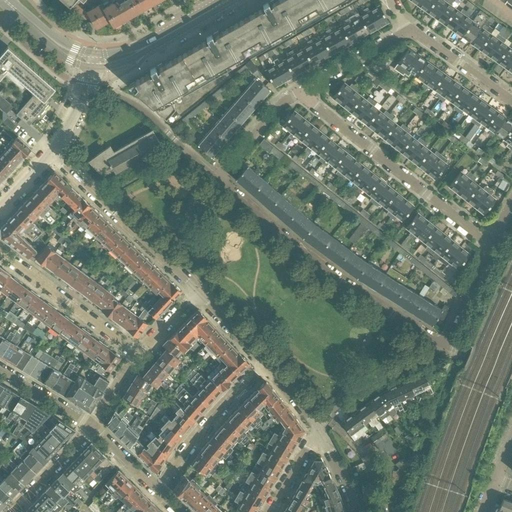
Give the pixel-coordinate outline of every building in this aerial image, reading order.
[(133,0),(118,0),(117,1),(127,19),(140,11),(133,0)] [(204,42),(195,47),(163,65),(161,63),(150,70),(151,73),(149,74),(149,73),(148,74),(128,85),(144,99),(145,100),(172,124),(231,76),(229,72),(354,0),(277,0),(276,1),(275,1),(274,0),(272,0),(262,6),(264,9),(262,10),(261,9),(219,33),(218,31),(206,38),(207,41),(205,42),(205,41),(204,42)] [(133,0),(140,11),(153,3),(151,0),(133,0)] [(421,0),(418,5),(427,11),(434,0),(421,0)] [(441,0),(440,0),(434,0),(427,11),(436,17),(447,0),(441,0)] [(453,0),(447,0),(436,17),(444,24),(454,10),(449,6),(453,0)] [(103,8),(110,20),(113,26),(127,19),(117,1),(107,6),(103,8)] [(103,8),(101,4),(86,13),(75,3),(72,7),(85,19),(90,17),(96,28),(110,20),(103,8)] [(471,4),(469,8),(466,12),(470,15),(473,11),(475,7),(471,4)] [(379,7),(369,12),(378,27),(388,21),(379,7)] [(365,15),(360,17),(368,32),(378,27),(369,12),(366,8),(362,10),(365,15)] [(444,24),(453,30),(466,12),(462,9),(459,13),(454,10),(444,24)] [(462,36),(471,42),(489,17),(480,11),(472,22),(462,36)] [(453,30),(462,36),(472,22),(467,19),(470,15),(466,12),(453,30)] [(352,16),(348,19),(359,38),(368,32),(360,17),(354,21),(352,16)] [(471,42),(480,49),(490,35),(489,34),(493,29),(488,26),(490,23),(493,20),(489,17),(471,42)] [(346,25),(341,28),(350,43),(359,38),(348,19),(344,21),(346,25)] [(333,27),(329,29),(340,48),(350,43),(341,28),(335,31),(333,27)] [(494,38),(490,35),(480,49),(488,55),(507,29),(505,28),(502,27),(499,32),(494,28),(493,29),(498,33),(494,38)] [(327,36),(322,39),(331,54),(340,48),(329,29),(325,32),(327,36)] [(488,55),(497,61),(507,47),(502,44),(505,40),(506,39),(511,33),(507,29),(488,55)] [(311,40),(311,41),(322,59),(331,54),(322,39),(317,42),(314,38),(311,40)] [(308,47),(304,50),(312,65),(322,59),(311,41),(306,43),(308,47)] [(34,93),(35,93),(34,93),(25,103),(16,114),(26,123),(29,125),(29,126),(29,125),(44,109),(52,98),(49,95),(51,92),(55,88),(44,78),(19,56),(8,46),(7,46),(7,47),(3,50),(0,54),(0,78),(8,69),(26,85),(27,87),(28,87),(29,88),(30,89),(31,89),(31,90),(32,91),(34,93)] [(497,61),(506,68),(511,59),(511,49),(511,50),(507,47),(497,61)] [(400,71),(404,73),(416,55),(408,49),(398,63),(403,67),(400,71)] [(304,50),(294,55),(303,70),(312,65),(304,50)] [(294,55),(285,60),(293,75),(303,70),(294,55)] [(411,72),(415,76),(425,62),(416,55),(404,73),(408,76),(411,72)] [(273,61),(274,63),(284,81),(293,75),(285,60),(279,64),(277,59),(273,61)] [(236,75),(182,119),(184,124),(239,79),(238,77),(249,69),(252,73),(256,69),(250,61),(234,73),(236,75)] [(415,76),(424,82),(434,68),(425,62),(415,76)] [(284,81),(274,63),(270,64),(272,67),(266,71),(274,86),(284,81)] [(428,85),(433,88),(443,74),(434,68),(424,82),(422,86),(425,89),(428,85)] [(364,75),(373,81),(376,78),(367,71),(366,72),(364,75)] [(380,78),(393,88),(395,84),(392,82),(393,80),(384,73),(380,78)] [(435,96),(439,99),(452,81),(443,74),(433,88),(438,92),(435,96)] [(373,81),(379,86),(382,83),(376,78),(373,81)] [(257,79),(249,87),(262,98),(270,90),(257,79)] [(446,98),(451,101),(461,87),(452,81),(439,99),(443,102),(446,98)] [(382,83),(379,86),(386,91),(388,88),(382,83)] [(333,97),(341,104),(355,87),(351,84),(348,87),(343,84),(333,97)] [(401,89),(395,84),(393,88),(397,91),(402,95),(404,91),(401,89)] [(249,87),(242,96),(255,107),(262,98),(249,87)] [(341,104),(350,111),(360,97),(356,94),(359,90),(355,87),(341,104)] [(453,109),(457,111),(469,93),(461,87),(451,101),(456,104),(453,109)] [(402,95),(411,102),(413,98),(409,95),(404,91),(402,95)] [(463,110),(468,114),(478,100),(469,93),(457,111),(461,114),(463,110)] [(10,104),(0,94),(0,108),(3,111),(10,104)] [(242,96),(235,104),(247,115),(255,107),(242,96)] [(350,111),(358,117),(369,104),(371,101),(372,100),(368,97),(365,101),(360,97),(350,111)] [(471,122),(474,124),(487,106),(478,100),(468,114),(473,117),(471,120),(471,122)] [(235,104),(227,112),(240,124),(247,115),(235,104)] [(358,117),(367,124),(377,111),(373,107),(369,104),(358,117)] [(481,123),(486,126),(496,112),(487,106),(474,124),(478,127),(481,123)] [(367,124),(375,131),(388,114),(385,111),(382,115),(377,111),(367,124)] [(227,112),(220,121),(233,132),(240,124),(227,112)] [(283,125),(291,132),(292,132),(302,119),(293,112),(283,125)] [(492,137),(495,133),(505,119),(496,112),(486,126),(491,130),(488,134),(492,137)] [(375,131),(383,138),(394,124),(390,120),(392,117),(388,114),(375,131)] [(7,117),(3,122),(12,130),(16,125),(7,117)] [(295,135),(300,139),(311,125),(302,119),(292,132),(291,132),(288,136),(292,139),(295,135)] [(495,133),(504,139),(511,127),(511,123),(505,119),(495,133)] [(220,121),(213,129),(226,140),(233,132),(220,121)] [(383,138),(392,144),(406,127),(402,124),(399,128),(394,124),(383,138)] [(300,139),(308,145),(319,132),(311,125),(300,139)] [(392,144),(400,151),(411,137),(403,131),(406,128),(406,127),(392,144)] [(110,146),(98,154),(88,161),(99,172),(104,168),(107,171),(112,168),(115,173),(161,146),(152,129),(114,151),(110,146)] [(213,129),(205,138),(218,149),(226,140),(213,129)] [(0,132),(0,135),(24,157),(31,149),(18,137),(17,137),(14,140),(12,138),(6,133),(4,131),(3,130),(0,132)] [(312,148),(317,152),(327,139),(319,132),(308,145),(305,149),(309,152),(312,148)] [(266,138),(273,143),(276,139),(269,134),(266,138)] [(0,142),(6,149),(2,152),(16,165),(24,157),(0,135),(0,142)] [(400,151),(409,158),(422,141),(419,138),(416,141),(411,137),(400,151)] [(218,149),(205,138),(198,146),(211,157),(218,149)] [(434,280),(438,284),(443,288),(446,290),(451,294),(453,290),(263,139),(259,145),(269,152),(270,150),(274,153),(271,157),(279,163),(282,159),(316,187),(361,222),(348,240),(353,244),(366,227),(367,227),(373,232),(434,280)] [(318,160),(322,163),(336,145),(327,139),(317,152),(321,156),(318,160)] [(409,158),(417,165),(428,151),(424,147),(426,144),(422,141),(409,158)] [(329,162),(334,166),(344,152),(336,145),(322,163),(326,166),(329,162)] [(417,165),(426,171),(439,154),(436,151),(433,155),(428,151),(417,165)] [(0,164),(9,173),(16,165),(2,152),(0,154),(0,164)] [(335,173),(339,176),(353,159),(344,152),(334,166),(338,169),(335,173)] [(439,154),(426,171),(435,178),(446,165),(445,164),(448,161),(439,154)] [(346,175),(351,179),(362,166),(353,159),(339,176),(343,179),(346,175)] [(0,178),(2,180),(9,173),(0,164),(0,178)] [(236,179),(253,194),(264,181),(247,166),(235,179),(236,179)] [(352,187),(356,190),(370,173),(362,166),(351,179),(355,183),(352,187)] [(70,212),(83,199),(54,171),(46,180),(66,199),(66,200),(74,207),(70,212)] [(449,186),(458,193),(472,175),(468,172),(465,176),(460,172),(449,186)] [(356,190),(360,193),(363,189),(368,193),(378,179),(370,173),(356,190)] [(501,174),(498,178),(506,184),(503,189),(506,192),(511,183),(511,182),(505,177),(501,174)] [(458,193),(466,200),(477,186),(472,182),(476,178),(472,175),(458,193)] [(369,200),(373,203),(387,186),(378,179),(368,193),(372,196),(369,200)] [(62,204),(66,200),(66,199),(46,180),(38,189),(51,201),(55,197),(62,204)] [(253,194),(269,208),(281,195),(264,181),(253,194)] [(380,202),(384,206),(395,193),(387,186),(373,203),(377,206),(380,202)] [(466,200),(475,206),(488,189),(485,186),(482,190),(477,186),(466,200)] [(47,205),(51,201),(38,189),(30,197),(54,220),(58,216),(47,205)] [(488,189),(475,206),(484,214),(495,200),(489,196),(492,192),(488,189)] [(386,214),(390,217),(403,199),(395,193),(384,206),(389,210),(386,214)] [(269,208),(286,223),(297,210),(281,195),(269,208)] [(50,224),(54,220),(30,197),(22,205),(35,218),(39,214),(50,224)] [(68,231),(71,228),(91,206),(83,199),(70,212),(71,213),(67,216),(70,220),(67,224),(68,225),(65,229),(68,231)] [(403,199),(390,217),(393,220),(397,216),(402,220),(413,206),(403,199)] [(31,222),(35,218),(22,205),(14,214),(38,237),(42,232),(31,222)] [(82,232),(86,227),(99,214),(91,206),(71,228),(75,232),(78,228),(82,232)] [(302,237),(303,237),(314,224),(297,210),(286,223),(303,237),(302,237)] [(34,241),(38,237),(14,214),(5,223),(19,235),(23,231),(34,241)] [(86,227),(96,237),(109,223),(99,214),(86,227)] [(412,238),(415,234),(426,221),(417,214),(406,227),(411,231),(408,235),(412,238)] [(415,234),(423,241),(434,228),(426,221),(415,234)] [(39,252),(19,235),(5,223),(0,229),(1,238),(27,258),(32,261),(35,258),(35,257),(39,252)] [(109,223),(96,237),(97,238),(99,240),(109,249),(122,236),(109,223)] [(303,237),(321,251),(331,237),(314,224),(303,237),(303,238),(303,237)] [(55,232),(61,238),(63,235),(55,228),(53,231),(55,232)] [(429,252),(431,249),(443,235),(434,228),(423,241),(428,245),(425,249),(429,252)] [(400,245),(404,248),(407,245),(407,244),(412,238),(408,235),(403,241),(403,242),(400,245)] [(436,251),(440,255),(451,241),(443,235),(431,249),(435,252),(436,251)] [(109,249),(120,259),(132,246),(122,236),(109,249)] [(321,251),(339,264),(349,250),(331,237),(321,251)] [(42,240),(37,245),(41,249),(45,243),(42,240)] [(64,240),(62,243),(70,250),(73,247),(67,242),(64,240)] [(440,255),(449,262),(460,248),(451,241),(440,255)] [(41,263),(45,266),(55,252),(52,250),(54,246),(49,243),(38,257),(36,259),(37,260),(37,261),(40,264),(41,263)] [(75,250),(80,254),(82,255),(84,252),(78,246),(75,250)] [(120,259),(133,271),(146,258),(132,246),(120,259)] [(80,254),(75,250),(73,247),(69,251),(77,257),(80,254)] [(460,248),(449,262),(458,269),(466,258),(468,255),(460,248)] [(53,272),(63,258),(59,255),(62,252),(57,249),(55,252),(45,266),(49,268),(49,270),(52,272),(53,272)] [(356,277),(357,277),(367,263),(349,250),(339,264),(357,277),(356,277)] [(83,256),(89,261),(91,257),(85,252),(83,256)] [(58,275),(62,278),(72,265),(63,258),(53,272),(54,272),(54,274),(56,276),(58,275)] [(133,271),(143,282),(156,268),(146,258),(133,271)] [(466,258),(458,269),(464,273),(470,262),(466,258)] [(357,277),(376,289),(385,274),(367,263),(357,277),(357,278),(357,277)] [(70,285),(81,271),(72,265),(62,278),(66,281),(66,283),(68,285),(70,284),(70,285)] [(0,288),(9,276),(10,275),(0,267),(0,288)] [(156,294),(158,293),(169,280),(156,268),(143,282),(156,294)] [(75,288),(79,291),(89,277),(81,271),(70,285),(71,285),(71,286),(73,289),(75,288)] [(441,271),(438,275),(455,288),(458,289),(460,284),(449,275),(448,277),(445,274),(441,271)] [(376,289),(395,301),(404,286),(385,274),(376,289)] [(0,289),(8,295),(18,282),(17,281),(17,280),(14,278),(13,279),(9,276),(0,288),(0,289)] [(87,298),(98,284),(89,277),(79,291),(83,294),(83,295),(85,298),(87,297),(87,298)] [(112,281),(111,280),(108,277),(104,283),(109,286),(110,284),(112,281)] [(161,296),(160,297),(168,305),(181,291),(169,280),(158,293),(161,296)] [(437,286),(438,284),(434,280),(432,283),(429,288),(433,291),(437,286)] [(8,295),(16,301),(26,288),(22,285),(22,284),(19,282),(18,282),(8,295)] [(92,301),(96,303),(106,290),(98,284),(87,298),(88,298),(88,299),(91,301),(92,301)] [(395,301),(413,313),(423,298),(404,286),(395,301)] [(16,301),(25,308),(35,294),(34,294),(34,293),(31,290),(30,291),(26,288),(16,301)] [(118,291),(126,298),(128,295),(125,291),(121,288),(118,291)] [(99,309),(103,312),(115,296),(106,290),(96,303),(100,306),(99,308),(99,309)] [(25,308),(33,314),(43,301),(39,298),(39,296),(36,294),(35,295),(35,294),(25,308)] [(143,303),(140,300),(134,295),(132,298),(144,308),(149,311),(152,314),(156,318),(168,305),(160,297),(158,299),(154,296),(153,297),(152,299),(149,302),(148,303),(145,301),(144,303),(143,303)] [(107,315),(111,318),(121,304),(114,298),(115,296),(103,312),(103,314),(106,316),(107,315)] [(423,298),(413,313),(432,324),(432,325),(437,317),(442,320),(446,313),(449,308),(444,305),(441,310),(423,298)] [(33,314),(41,321),(52,307),(51,307),(51,305),(48,303),(47,304),(43,301),(33,314)] [(119,324),(119,325),(130,311),(121,304),(111,318),(115,321),(115,323),(118,325),(119,324)] [(41,321),(50,327),(60,313),(56,310),(56,309),(53,307),(52,307),(41,321)] [(138,317),(128,331),(132,334),(132,335),(135,337),(136,337),(137,337),(143,329),(144,330),(146,327),(146,325),(147,323),(142,320),(149,311),(144,308),(138,317)] [(197,337),(201,341),(215,328),(198,309),(191,316),(185,322),(197,337)] [(7,314),(5,317),(10,321),(14,323),(15,322),(17,319),(18,317),(9,311),(7,314)] [(124,328),(128,331),(138,317),(130,311),(119,325),(120,325),(120,326),(123,329),(124,328)] [(50,327),(58,333),(69,319),(68,319),(68,318),(65,316),(64,316),(60,313),(50,327)] [(15,322),(23,328),(25,325),(17,319),(15,322)] [(58,333),(67,340),(77,326),(73,323),(73,322),(70,319),(69,320),(69,319),(58,333)] [(193,341),(197,337),(185,322),(177,330),(169,339),(181,351),(182,352),(186,348),(193,341)] [(6,339),(3,338),(0,341),(0,355),(1,356),(15,335),(20,327),(16,325),(11,333),(10,332),(6,339)] [(67,340),(75,346),(86,332),(85,332),(85,330),(82,328),(81,329),(77,326),(67,340)] [(38,337),(41,339),(42,340),(44,336),(45,335),(44,334),(45,333),(37,327),(35,330),(32,334),(34,335),(35,335),(38,337)] [(197,352),(201,356),(223,336),(215,328),(201,341),(205,345),(197,352)] [(75,346),(84,352),(94,338),(90,335),(90,334),(87,332),(86,333),(86,332),(75,346)] [(15,335),(1,356),(8,361),(17,346),(14,344),(19,337),(15,335)] [(44,336),(42,340),(46,342),(50,345),(52,342),(47,339),(44,336)] [(217,358),(218,357),(231,344),(223,336),(201,356),(205,361),(213,353),(217,358)] [(84,352),(92,359),(102,344),(102,343),(99,341),(98,341),(94,338),(84,352)] [(179,354),(181,351),(169,339),(163,345),(167,349),(180,361),(182,362),(185,359),(179,354)] [(31,340),(29,343),(15,365),(22,369),(31,355),(28,353),(33,346),(35,343),(31,340)] [(20,348),(17,346),(8,361),(15,365),(29,343),(25,341),(20,348)] [(190,348),(193,351),(198,346),(195,343),(190,348)] [(94,370),(96,372),(111,351),(107,348),(107,347),(104,344),(103,345),(103,344),(102,344),(92,359),(97,362),(95,367),(93,365),(91,369),(94,370)] [(218,357),(225,365),(237,375),(249,364),(231,344),(218,357)] [(34,357),(31,355),(22,369),(29,374),(45,348),(41,346),(39,350),(34,357)] [(48,351),(45,348),(29,374),(36,378),(50,356),(46,354),(48,351)] [(163,354),(161,356),(175,368),(179,372),(182,368),(177,364),(180,361),(167,349),(163,354)] [(96,372),(102,374),(104,371),(102,370),(104,367),(109,371),(111,370),(112,370),(114,367),(114,366),(120,358),(119,357),(119,355),(116,353),(115,354),(111,351),(96,372)] [(36,378),(43,382),(60,358),(56,356),(54,359),(50,356),(36,378)] [(155,363),(161,368),(169,375),(172,371),(176,375),(179,372),(175,368),(161,356),(155,363)] [(191,359),(195,363),(197,365),(199,367),(201,364),(194,356),(191,359)] [(43,382),(50,387),(60,372),(57,370),(61,363),(64,360),(60,357),(60,358),(43,382)] [(213,369),(218,364),(214,360),(209,365),(213,369)] [(150,368),(149,370),(152,372),(168,386),(171,382),(166,378),(169,375),(161,368),(155,363),(152,367),(150,368)] [(50,387),(57,391),(74,366),(70,364),(68,367),(63,374),(60,372),(50,387)] [(209,377),(210,377),(223,390),(230,382),(237,375),(225,365),(223,367),(220,364),(209,377)] [(57,391),(65,395),(78,376),(75,374),(78,369),(74,366),(57,391)] [(192,371),(189,369),(185,374),(184,373),(183,375),(186,378),(186,377),(190,373),(192,371)] [(192,371),(190,373),(194,376),(197,379),(215,398),(223,390),(210,377),(207,381),(200,375),(193,369),(192,371)] [(149,370),(143,378),(148,382),(149,381),(152,383),(156,387),(159,384),(165,389),(167,387),(168,386),(152,372),(149,370)] [(199,389),(196,393),(207,406),(212,400),(215,398),(197,379),(194,376),(190,373),(186,377),(193,383),(199,389)] [(423,373),(416,377),(422,390),(426,389),(428,394),(428,395),(432,393),(430,387),(423,373)] [(79,375),(78,376),(65,395),(66,396),(69,398),(70,398),(72,400),(73,401),(76,403),(77,403),(81,406),(87,410),(90,412),(110,380),(102,374),(94,385),(79,375)] [(148,382),(143,378),(138,374),(133,382),(147,391),(152,394),(154,396),(156,392),(153,391),(156,387),(152,383),(149,381),(148,382)] [(414,394),(418,402),(422,401),(418,392),(422,390),(416,377),(408,380),(414,394)] [(414,394),(408,380),(400,384),(407,397),(409,402),(409,403),(413,402),(415,404),(418,403),(418,402),(414,394)] [(144,395),(147,391),(133,382),(128,390),(154,407),(157,402),(152,399),(144,395)] [(258,388),(247,399),(258,409),(263,404),(261,401),(274,391),(265,382),(258,388)] [(409,402),(407,397),(400,384),(392,387),(402,409),(403,412),(408,410),(406,405),(409,403),(409,402)] [(180,385),(176,390),(182,395),(200,414),(204,410),(207,406),(196,393),(192,397),(180,385)] [(0,404),(3,406),(12,391),(3,386),(0,390),(0,404)] [(395,410),(398,409),(399,411),(402,409),(392,387),(383,392),(382,392),(392,404),(395,410)] [(149,414),(154,407),(128,390),(123,398),(137,406),(139,402),(150,408),(147,412),(149,414)] [(185,405),(182,409),(194,420),(200,414),(182,395),(176,390),(173,393),(179,399),(185,405)] [(0,425),(1,426),(4,421),(19,396),(12,391),(3,406),(0,410),(0,411),(3,414),(1,417),(2,418),(0,421),(0,425)] [(263,404),(266,407),(279,397),(274,391),(261,401),(263,404)] [(382,392),(376,397),(392,419),(395,417),(388,407),(392,404),(382,392)] [(11,418),(15,421),(28,401),(19,396),(4,421),(8,423),(11,418)] [(271,414),(273,416),(286,406),(279,397),(266,407),(271,414)] [(369,402),(378,415),(382,420),(385,417),(389,422),(392,419),(376,397),(369,402)] [(174,417),(187,429),(194,420),(182,409),(175,403),(171,398),(167,402),(171,406),(178,413),(174,417)] [(240,406),(239,407),(259,426),(261,424),(261,422),(258,419),(260,418),(257,416),(261,412),(258,409),(247,399),(240,406)] [(21,429),(24,424),(35,405),(28,401),(15,421),(19,423),(17,426),(17,427),(12,433),(17,436),(19,432),(21,429)] [(369,402),(362,407),(375,425),(378,429),(382,427),(374,417),(378,415),(369,402)] [(33,431),(36,428),(41,423),(44,420),(47,417),(50,415),(50,414),(35,405),(24,424),(33,431)] [(292,413),(286,406),(273,416),(267,420),(267,421),(269,423),(271,426),(279,420),(281,422),(281,421),(292,413)] [(106,424),(112,431),(121,418),(125,413),(125,412),(127,409),(124,407),(122,409),(119,416),(114,411),(106,424)] [(239,407),(231,415),(246,427),(250,423),(252,425),(252,424),(255,427),(257,429),(259,426),(239,407)] [(362,407),(355,412),(365,424),(368,422),(372,427),(375,425),(362,407)] [(355,412),(348,417),(361,434),(366,438),(368,437),(365,433),(368,431),(364,426),(365,425),(365,424),(355,412)] [(121,418),(112,431),(119,437),(128,423),(125,420),(129,416),(128,415),(125,413),(121,418)] [(285,426),(283,431),(298,440),(304,430),(292,413),(281,421),(285,426)] [(119,437),(125,443),(134,430),(144,415),(143,414),(138,421),(135,419),(131,426),(128,423),(119,437)] [(164,415),(160,419),(181,437),(187,429),(174,417),(171,421),(164,415)] [(230,417),(224,423),(246,441),(248,438),(248,437),(245,435),(246,434),(243,431),(246,427),(231,415),(230,417)] [(47,417),(44,420),(51,427),(49,430),(51,432),(63,444),(69,438),(50,420),(47,417)] [(50,420),(69,438),(75,431),(54,417),(50,420)] [(361,434),(348,417),(341,423),(350,435),(354,440),(354,441),(357,445),(366,438),(361,434)] [(159,433),(161,434),(174,446),(181,437),(160,419),(157,422),(163,429),(159,433)] [(426,420),(422,423),(428,430),(431,423),(430,422),(426,420)] [(45,426),(41,423),(36,428),(58,449),(63,444),(51,432),(49,430),(46,432),(43,429),(45,426)] [(246,441),(224,423),(221,427),(218,430),(232,443),(235,439),(239,441),(240,441),(241,442),(243,444),(246,441)] [(263,431),(262,432),(263,432),(266,434),(272,427),(271,426),(269,423),(267,426),(268,426),(267,427),(263,431)] [(428,430),(422,423),(419,430),(425,436),(426,437),(428,430)] [(36,428),(33,431),(31,433),(39,441),(53,455),(58,449),(36,428)] [(393,444),(391,441),(383,429),(370,438),(375,445),(376,444),(381,451),(384,449),(393,444)] [(125,443),(130,448),(135,439),(139,434),(134,430),(125,443)] [(218,430),(211,439),(228,453),(232,449),(229,446),(232,443),(218,430)] [(274,433),(271,437),(293,450),(298,440),(283,431),(279,436),(274,433)] [(17,436),(24,440),(26,439),(27,438),(19,432),(17,436)] [(26,439),(34,446),(48,460),(53,455),(39,441),(31,433),(27,438),(26,439)] [(157,438),(153,442),(167,455),(174,446),(161,434),(157,438)] [(409,434),(403,438),(410,447),(415,443),(409,434)] [(274,445),(271,450),(287,459),(293,450),(271,437),(268,442),(274,445)] [(24,441),(17,448),(18,450),(25,443),(31,449),(30,449),(28,452),(29,452),(42,465),(48,460),(34,446),(26,439),(24,440),(24,441)] [(135,439),(130,448),(153,470),(158,469),(161,464),(145,449),(135,439)] [(205,445),(203,449),(217,460),(222,454),(225,457),(225,456),(230,459),(232,456),(228,453),(211,439),(205,445)] [(247,447),(251,449),(254,445),(255,443),(251,440),(247,447)] [(149,446),(145,449),(161,464),(165,459),(167,455),(153,442),(149,446)] [(99,482),(114,466),(91,443),(75,460),(94,478),(99,482)] [(13,452),(16,455),(35,473),(42,465),(29,452),(25,457),(24,456),(18,450),(17,448),(13,452)] [(203,449),(197,456),(219,473),(222,469),(217,466),(218,465),(215,462),(217,460),(203,449)] [(262,452),(260,456),(281,469),(287,459),(271,450),(268,455),(262,452)] [(19,463),(16,466),(29,479),(35,473),(16,455),(14,458),(15,459),(19,463)] [(200,471),(203,473),(206,475),(209,471),(212,473),(216,476),(219,473),(197,456),(191,464),(200,471)] [(254,466),(259,469),(276,478),(281,469),(260,456),(257,461),(254,466)] [(291,501),(289,503),(304,511),(305,511),(308,507),(307,505),(310,500),(307,499),(310,493),(307,491),(311,484),(315,481),(315,480),(317,480),(318,479),(318,457),(316,457),(307,473),(305,473),(304,476),(304,477),(295,492),(296,494),(292,500),(291,501)] [(315,481),(318,486),(319,485),(331,479),(327,471),(327,469),(326,466),(325,466),(320,457),(318,457),(318,479),(317,480),(315,480),(315,481)] [(7,458),(1,464),(24,485),(29,479),(16,466),(13,469),(7,463),(10,460),(7,458)] [(396,465),(407,474),(412,470),(403,459),(396,465)] [(69,466),(85,480),(88,484),(94,478),(75,460),(69,466)] [(1,464),(0,465),(0,474),(4,479),(18,491),(24,485),(1,464)] [(63,472),(87,495),(91,492),(82,484),(85,480),(69,466),(63,472)] [(354,467),(349,469),(352,475),(357,473),(354,467)] [(223,481),(226,483),(228,481),(230,479),(233,474),(236,471),(232,468),(223,481)] [(251,471),(248,476),(270,488),(276,478),(259,469),(256,474),(251,471)] [(99,498),(103,502),(126,478),(118,470),(116,472),(105,484),(109,488),(99,498)] [(173,490),(181,498),(196,482),(199,478),(203,473),(200,471),(196,476),(193,479),(192,478),(190,480),(183,474),(182,476),(182,475),(179,479),(180,480),(173,490)] [(57,479),(69,490),(73,494),(77,491),(85,498),(87,495),(63,472),(57,479)] [(393,484),(402,487),(406,488),(409,480),(396,475),(393,484)] [(251,484),(248,489),(264,498),(270,488),(248,476),(246,480),(251,484)] [(117,495),(121,499),(133,485),(126,478),(103,502),(98,507),(101,509),(105,504),(107,506),(117,495)] [(0,486),(12,497),(18,491),(4,479),(2,481),(0,479),(0,486)] [(76,509),(76,508),(82,502),(79,499),(76,502),(66,493),(69,490),(57,479),(51,485),(68,501),(76,509)] [(319,485),(318,486),(322,493),(324,492),(325,498),(323,499),(325,504),(323,505),(325,510),(325,511),(341,506),(338,495),(338,493),(332,481),(331,479),(319,485)] [(181,498),(189,506),(202,492),(197,488),(199,486),(196,482),(181,498)] [(61,508),(68,501),(51,485),(45,492),(61,508)] [(115,511),(122,511),(141,492),(133,485),(121,499),(125,503),(115,511)] [(0,498),(5,504),(12,497),(0,486),(0,498)] [(240,491),(237,495),(237,496),(258,508),(264,498),(248,489),(245,494),(240,491)] [(52,511),(59,511),(58,511),(61,508),(45,492),(38,498),(52,511)] [(130,511),(138,511),(150,500),(141,492),(122,511),(130,511)] [(189,506),(196,511),(198,511),(212,498),(208,494),(206,496),(202,492),(189,506)] [(240,510),(244,511),(255,511),(258,508),(237,496),(237,495),(234,500),(240,503),(237,508),(240,510)] [(52,511),(38,498),(32,505),(39,511),(52,511)] [(198,511),(214,511),(219,508),(214,504),(216,502),(212,498),(198,511)] [(372,502),(374,511),(388,511),(385,499),(372,502)] [(504,511),(511,511),(511,502),(508,501),(502,499),(500,505),(496,503),(495,506),(496,507),(495,508),(504,511)] [(138,511),(150,511),(156,506),(150,500),(138,511)] [(284,511),(283,511),(304,511),(289,503),(289,505),(285,511),(284,511)]
